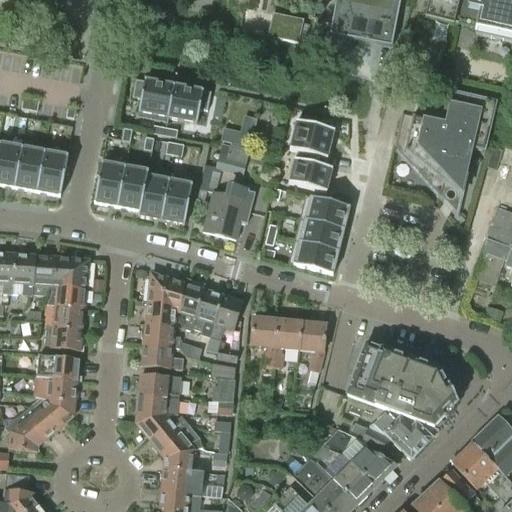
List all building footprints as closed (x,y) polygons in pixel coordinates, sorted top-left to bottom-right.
[(336,0),(331,28),(332,32),(334,36),(340,39),(390,49),(399,0),(336,0)] [(428,0),(424,19),(453,26),(458,0),(428,0)] [(511,0),(458,0),(453,26),(457,27),(476,31),(474,37),(511,45),(511,0)] [(0,3),(0,15),(24,20),(26,8),(0,3)] [(267,40),(297,46),(299,38),(305,39),(308,28),(301,27),(302,22),(272,16),(267,40)] [(173,88),(144,83),(143,85),(135,84),(132,100),(140,102),(136,120),(166,126),(167,121),(173,88)] [(173,88),(167,121),(196,127),(198,113),(206,114),(210,95),(173,88)] [(401,115),(393,150),(440,199),(452,148),(484,155),(496,104),(451,93),(443,125),(401,115)] [(30,101),(22,100),(20,112),(28,113),(30,101)] [(36,115),(38,103),(30,101),(28,113),(36,115)] [(76,110),(68,108),(65,120),(73,122),(76,110)] [(297,125),(290,152),(297,154),(310,158),(308,167),(321,171),(324,161),(325,162),(332,134),(297,125)] [(151,136),(164,138),(165,129),(153,127),(151,136)] [(165,129),(164,138),(176,140),(178,132),(165,129)] [(253,139),(240,135),(223,131),(220,144),(249,151),(253,139)] [(131,134),(123,132),(120,144),(128,145),(131,134)] [(152,142),(144,141),(142,153),(150,154),(152,142)] [(167,145),(165,157),(172,158),(175,147),(167,145)] [(14,191),(21,150),(0,146),(0,188),(14,191)] [(175,147),(172,158),(180,160),(183,148),(175,147)] [(215,171),(242,178),(248,154),(221,147),(215,171)] [(36,195),(44,155),(21,150),(14,191),(36,195)] [(485,170),(495,173),(501,153),(491,150),(485,170)] [(297,154),(289,186),(326,195),(331,173),(321,171),(308,167),(310,158),(297,154)] [(59,199),(67,159),(44,155),(36,195),(59,199)] [(116,210),(124,170),(100,165),(93,206),(116,211),(116,210)] [(146,179),(147,174),(124,170),(116,210),(137,215),(137,219),(138,220),(146,179)] [(160,224),(168,183),(146,179),(138,220),(160,224)] [(183,229),(191,188),(168,183),(160,224),(183,229)] [(212,195),(202,235),(235,243),(239,225),(246,227),(254,196),(228,189),(226,199),(212,195)] [(278,203),(280,193),(272,191),(270,201),(278,203)] [(348,210),(304,199),(287,267),(332,278),(348,210)] [(505,265),(506,261),(509,255),(511,255),(511,216),(497,211),(481,256),(505,265)] [(272,249),(277,230),(269,228),(264,247),(272,249)] [(10,298),(11,286),(13,258),(0,257),(0,285),(1,285),(1,297),(10,298)] [(13,258),(11,286),(22,287),(21,299),(31,300),(32,288),(34,260),(13,258)] [(32,288),(31,300),(44,300),(45,289),(56,289),(56,286),(58,262),(34,260),(32,288)] [(58,262),(56,286),(85,288),(87,264),(58,262)] [(150,277),(147,307),(175,310),(174,315),(177,316),(180,287),(150,277)] [(182,287),(180,287),(177,316),(180,317),(184,332),(190,334),(191,332),(203,294),(190,290),(193,282),(184,279),(182,287)] [(94,280),(93,290),(102,291),(103,281),(94,280)] [(56,289),(54,309),(82,312),(85,288),(56,286),(56,289)] [(92,291),(92,302),(101,302),(102,292),(92,291)] [(222,300),(203,294),(191,332),(200,335),(199,337),(209,340),(222,300)] [(209,340),(205,352),(215,355),(223,331),(232,333),(241,306),(222,300),(209,340)] [(147,307),(145,328),(172,331),(174,315),(175,310),(147,307)] [(47,309),(45,330),(52,330),(80,334),(82,312),(54,309),(47,309)] [(488,312),(484,323),(498,327),(501,316),(488,312)] [(24,325),(40,326),(41,315),(28,314),(24,325)] [(262,370),(271,371),(276,323),(252,321),(249,349),(267,351),(266,356),(264,356),(262,370)] [(10,323),(10,335),(19,335),(19,323),(10,323)] [(280,352),(298,354),(300,326),(276,323),(271,371),(280,372),(281,357),(279,357),(280,352)] [(300,326),(298,354),(314,356),(313,360),(312,360),(308,374),(318,376),(323,356),(322,356),(325,328),(300,326)] [(145,328),(143,348),(170,352),(178,353),(185,361),(197,365),(201,353),(179,346),(179,341),(172,340),(172,331),(145,328)] [(80,334),(52,330),(45,330),(43,351),(78,355),(80,334)] [(363,346),(344,398),(387,414),(435,431),(458,407),(458,405),(463,403),(446,371),(440,375),(363,346)] [(170,352),(143,348),(141,370),(180,374),(181,362),(169,361),(170,352)] [(216,363),(226,365),(228,354),(218,352),(216,363)] [(228,354),(226,365),(235,366),(237,355),(228,354)] [(36,359),(34,381),(75,385),(77,363),(36,359)] [(217,380),(217,383),(234,385),(234,382),(233,382),(235,371),(211,367),(209,380),(217,380)] [(140,378),(138,398),(177,402),(179,382),(140,378)] [(34,381),(32,399),(45,404),(73,406),(75,385),(34,381)] [(234,385),(217,383),(216,390),(213,390),(213,403),(233,403),(234,385)] [(138,398),(136,419),(152,421),(155,425),(164,419),(176,419),(177,402),(138,398)] [(282,403),(272,402),(271,412),(281,413),(282,403)] [(45,406),(34,415),(42,424),(49,419),(59,430),(72,420),(73,406),(45,404),(45,406)] [(219,404),(218,416),(231,417),(232,405),(219,404)] [(14,422),(19,427),(27,436),(34,431),(43,443),(59,430),(49,419),(42,424),(34,415),(30,409),(14,422)] [(353,427),(348,438),(368,448),(382,455),(388,442),(409,464),(431,441),(431,440),(438,432),(435,431),(387,414),(385,418),(383,416),(372,428),(372,427),(366,432),(353,427)] [(136,419),(135,426),(148,442),(157,435),(165,444),(178,435),(187,429),(180,420),(171,427),(164,419),(155,425),(152,421),(136,419)] [(214,421),(214,431),(230,432),(231,422),(214,421)] [(14,422),(3,431),(9,438),(8,452),(37,455),(38,447),(43,443),(34,431),(27,436),(19,427),(14,422)] [(471,446),(503,479),(511,471),(511,438),(511,437),(511,436),(500,423),(493,423),(470,445),(471,446)] [(309,435),(317,443),(330,430),(320,424),(309,435)] [(157,435),(148,442),(160,458),(173,447),(181,457),(193,454),(201,452),(199,442),(187,429),(178,435),(165,444),(157,435)] [(221,432),(219,454),(228,455),(230,433),(221,432)] [(338,433),(321,449),(343,460),(373,491),(395,469),(365,453),(368,448),(348,438),(338,433)] [(293,451),(301,458),(314,445),(306,437),(293,451)] [(487,487),(499,500),(508,508),(511,503),(511,489),(503,479),(471,446),(458,459),(484,485),(487,487)] [(164,462),(163,472),(191,475),(193,454),(181,457),(173,447),(160,458),(164,462)] [(321,449),(304,467),(307,469),(311,466),(356,509),(373,491),(343,460),(321,449)] [(214,454),(213,468),(225,469),(226,455),(214,454)] [(475,493),(484,485),(458,459),(450,467),(475,493)] [(291,480),(314,502),(322,511),(352,511),(356,509),(311,466),(307,469),(304,467),(291,480)] [(285,477),(276,471),(265,485),(274,492),(285,477)] [(163,472),(161,491),(178,493),(178,497),(200,499),(220,501),(221,492),(201,490),(202,476),(191,475),(163,472)] [(451,473),(412,510),(413,511),(461,511),(460,510),(467,505),(473,511),(475,509),(477,511),(494,511),(490,508),(484,501),(480,504),(451,473)] [(176,511),(227,511),(228,505),(226,503),(222,511),(204,511),(199,511),(200,499),(178,497),(178,493),(161,491),(159,510),(177,511),(176,511)] [(249,505),(258,511),(269,498),(260,491),(249,505)] [(289,491),(270,509),(272,511),(322,511),(314,502),(307,509),(289,491)] [(0,505),(0,511),(30,511),(36,508),(33,504),(33,496),(4,493),(3,506),(0,505)] [(490,508),(494,511),(503,511),(508,508),(499,500),(490,508)] [(511,511),(511,503),(508,508),(503,511),(511,511)]
